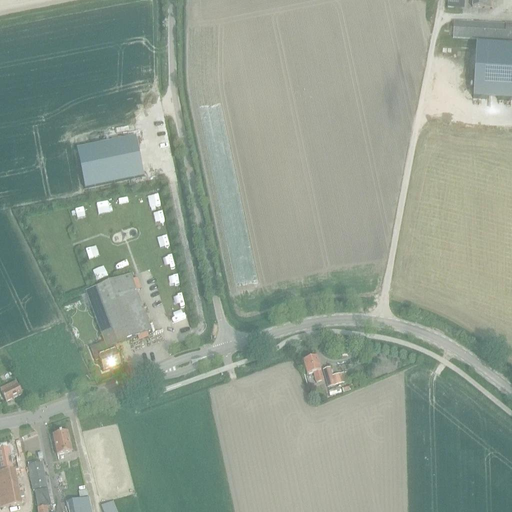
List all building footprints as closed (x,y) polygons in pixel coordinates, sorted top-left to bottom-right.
[(464,9),(464,0),(447,0),(447,8),(464,9)] [(493,9),(493,0),(472,0),(473,8),(493,9)] [(511,41),(511,25),(454,22),(453,39),(511,41)] [(511,47),(476,45),(473,99),(511,101),(511,47)] [(135,138),(76,150),(85,190),(144,177),(135,138)] [(130,275),(85,292),(105,343),(106,348),(114,345),(151,331),(130,275)] [(105,343),(91,348),(95,362),(99,360),(103,370),(121,364),(114,345),(106,348),(105,343)] [(316,360),(302,364),(307,378),(313,376),(316,386),(323,384),(316,360)] [(330,368),(323,370),(328,388),(335,386),(346,383),(343,373),(332,377),(330,368)] [(0,388),(6,401),(23,393),(16,380),(0,387),(0,388)] [(57,456),(72,452),(67,432),(53,435),(57,456)] [(0,509),(22,505),(16,477),(20,476),(16,456),(11,457),(10,450),(0,451),(0,464),(2,473),(0,473),(0,509)] [(38,454),(31,455),(32,462),(39,461),(38,454)] [(35,492),(38,510),(38,511),(46,511),(46,508),(50,508),(42,463),(28,466),(33,492),(35,492)] [(67,511),(90,511),(88,498),(66,502),(67,511)] [(102,511),(115,511),(111,502),(100,507),(102,511)]
